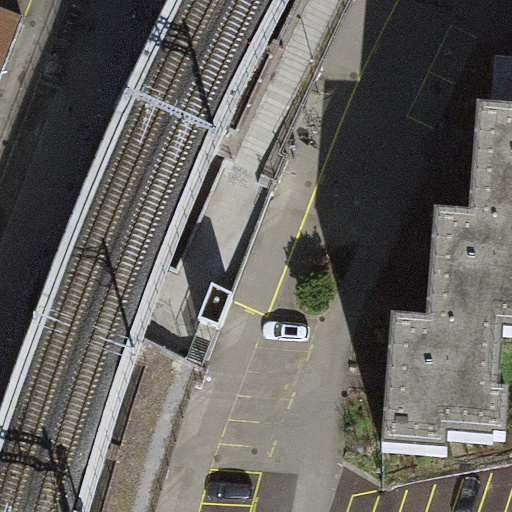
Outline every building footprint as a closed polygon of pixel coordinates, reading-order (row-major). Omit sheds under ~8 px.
[(309,80),(157,12),(120,84),(275,153),(309,80)] [(0,88),(23,28),(0,18),(0,88)] [(511,57),(496,57),(492,113),(477,114),(470,219),(435,219),(427,325),(393,324),(383,453),(448,458),(449,442),(487,445),(491,397),(500,397),(504,339),(511,339),(511,57)] [(240,256),(266,195),(108,119),(139,171),(127,204),(240,256)] [(39,283),(202,363),(225,299),(215,294),(63,222),(39,283)] [(0,393),(0,412),(163,465),(186,386),(20,332),(0,393)] [(0,511),(149,511),(159,478),(0,433),(0,511)]
